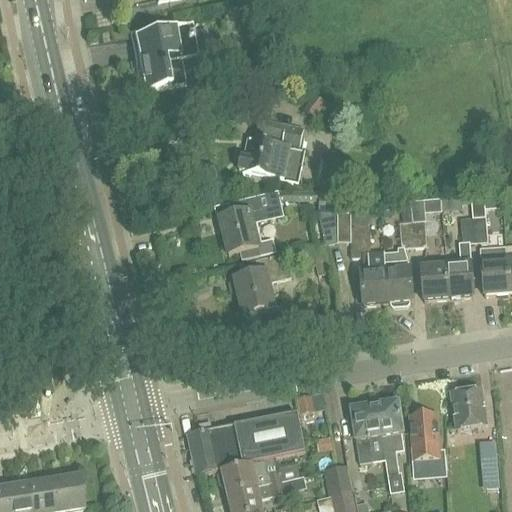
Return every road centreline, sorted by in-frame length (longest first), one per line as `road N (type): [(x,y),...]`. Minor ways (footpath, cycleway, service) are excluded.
road 1 (residential): [(511,348),(133,417)]
road 2 (primary): [(74,166),(133,417)]
road 3 (primary): [(74,166),(34,0)]
road 4 (residential): [(0,445),(133,417)]
